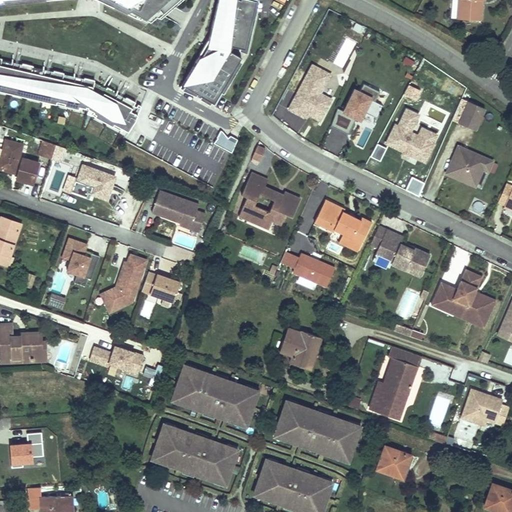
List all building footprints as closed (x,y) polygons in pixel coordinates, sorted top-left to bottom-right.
[(4,0),(5,0),(100,0),(117,8),(119,4),(150,20),(174,0),(4,0)] [(213,21),(209,39),(195,62),(199,64),(186,87),(196,94),(198,91),(205,95),(204,98),(215,103),(240,57),(230,50),(231,45),(244,48),(249,23),(252,23),(257,0),(219,0),(215,21),(213,21)] [(460,0),(460,18),(481,19),(481,4),(479,4),(479,0),(460,0)] [(405,56),(401,63),(411,68),(415,61),(405,56)] [(0,88),(87,108),(103,116),(101,119),(113,125),(114,122),(128,130),(140,105),(108,88),(107,90),(94,83),(94,80),(0,58),(0,88)] [(330,75),(311,65),(288,110),(303,118),(305,114),(319,121),(331,99),(320,94),(330,75)] [(353,94),(344,111),(337,108),(330,126),(347,135),(359,112),(375,121),(381,109),(373,104),(378,94),(362,86),(357,96),(353,94)] [(421,91),(409,86),(405,96),(416,101),(421,91)] [(473,130),(483,109),(466,102),(457,123),(473,130)] [(394,126),(386,143),(423,160),(431,143),(409,133),(417,115),(405,109),(397,127),(394,126)] [(224,127),(215,146),(231,154),(241,135),(224,127)] [(38,154),(43,142),(36,138),(32,151),(38,154)] [(23,146),(5,140),(3,146),(0,154),(0,167),(16,173),(14,180),(31,186),(37,167),(19,160),(23,146)] [(52,159),(56,146),(43,142),(38,154),(52,159)] [(384,148),(375,144),(369,157),(378,161),(384,148)] [(64,149),(56,146),(52,159),(59,162),(64,149)] [(259,161),(264,150),(256,146),(251,158),(259,161)] [(486,171),(490,161),(456,146),(444,173),(455,178),(456,176),(472,184),(479,168),(486,171)] [(115,179),(82,167),(77,181),(90,186),(91,185),(94,186),(93,187),(91,194),(107,200),(115,179)] [(245,199),(239,212),(252,206),(257,195),(272,201),(267,213),(280,225),(284,215),(291,218),(299,199),(283,193),(281,196),(280,199),(275,197),(276,194),(263,188),(266,181),(249,174),(240,196),(245,199)] [(472,184),(456,176),(455,178),(472,185),(472,184)] [(425,182),(412,177),(407,189),(419,195),(425,182)] [(504,183),(496,202),(504,205),(511,208),(511,185),(511,186),(504,183)] [(198,206),(158,192),(150,214),(165,219),(179,224),(179,227),(189,230),(191,225),(195,226),(196,225),(200,226),(204,215),(195,212),(198,206)] [(324,200),(313,223),(332,232),(333,230),(341,234),(350,238),(349,240),(359,245),(370,222),(360,217),(359,220),(353,217),(348,215),(342,212),(343,209),(324,200)] [(252,206),(239,212),(255,219),(253,224),(267,230),(271,221),(280,225),(267,213),(252,206)] [(255,219),(239,212),(237,217),(253,224),(255,219)] [(19,220),(0,213),(0,260),(4,250),(9,252),(19,220)] [(191,225),(189,230),(197,233),(200,226),(196,225),(195,226),(191,225)] [(385,230),(377,226),(370,241),(378,245),(385,230)] [(402,237),(385,230),(378,245),(377,248),(375,253),(392,260),(391,262),(390,264),(419,276),(429,255),(413,248),(412,250),(399,244),(402,237)] [(350,238),(341,234),(337,243),(356,252),(359,245),(349,240),(350,238)] [(89,278),(98,256),(90,253),(89,257),(82,254),(84,250),(86,244),(68,237),(61,255),(69,259),(65,269),(75,273),(72,281),(83,285),(86,277),(89,278)] [(295,269),(300,257),(287,252),(282,263),(295,269)] [(336,267),(302,253),(300,257),(295,269),(293,274),(326,288),(336,267)] [(145,261),(129,254),(126,262),(123,261),(115,282),(118,283),(115,288),(109,291),(106,299),(110,310),(129,302),(145,261)] [(473,273),(464,269),(455,289),(440,282),(430,305),(452,314),(455,307),(482,319),(490,301),(478,296),(478,297),(472,295),(474,291),(478,282),(471,279),(473,273)] [(28,288),(33,275),(24,272),(20,285),(28,288)] [(165,279),(154,275),(154,276),(146,273),(139,291),(170,303),(177,284),(168,280),(167,282),(164,281),(165,279)] [(481,276),(473,273),(471,279),(478,282),(481,276)] [(113,286),(98,293),(106,312),(110,310),(106,299),(109,291),(115,288),(118,283),(115,282),(113,286)] [(425,297),(428,289),(423,287),(419,295),(425,297)] [(495,299),(474,291),(472,295),(478,297),(478,296),(490,301),(482,319),(455,307),(452,314),(483,328),(495,299)] [(62,298),(49,293),(46,301),(58,306),(62,298)] [(511,299),(499,328),(511,333),(511,299)] [(396,322),(393,329),(408,333),(409,334),(412,327),(396,322)] [(0,354),(0,356),(3,356),(13,355),(13,359),(21,358),(21,362),(31,361),(30,356),(43,355),(41,330),(11,333),(10,323),(0,323),(0,354)] [(420,338),(422,331),(412,327),(409,334),(420,338)] [(283,328),(280,336),(275,349),(289,355),(287,362),(301,367),(308,348),(315,351),(316,348),(320,338),(300,330),(298,334),(283,328)] [(511,333),(499,328),(497,334),(511,340),(511,333)] [(112,352),(93,347),(88,362),(107,367),(108,365),(138,373),(143,355),(114,345),(112,352)] [(397,418),(418,355),(402,350),(389,345),(385,355),(390,357),(382,382),(377,380),(367,408),(397,418)] [(308,348),(301,367),(307,370),(315,351),(308,348)] [(483,361),(487,352),(481,349),(477,359),(483,361)] [(13,355),(3,356),(0,356),(1,363),(19,362),(21,362),(21,358),(13,359),(13,355)] [(433,375),(449,380),(453,367),(437,362),(433,375)] [(147,367),(144,374),(154,378),(157,371),(147,367)] [(185,373),(178,370),(169,395),(176,398),(175,403),(195,410),(195,408),(199,410),(211,414),(215,415),(214,416),(234,423),(236,418),(244,421),(252,396),(244,393),(246,388),(226,381),(226,383),(222,381),(210,377),(206,376),(207,375),(187,368),(185,373)] [(502,400),(471,389),(461,417),(485,426),(487,421),(501,426),(508,407),(501,404),(502,400)] [(279,433),(277,438),(298,445),(298,444),(302,445),(314,449),(317,450),(317,452),(337,458),(339,453),(346,456),(355,431),(347,428),(349,423),(329,416),(328,418),(325,416),(313,412),(309,411),(309,410),(289,403),(288,408),(281,406),(272,431),(279,433)] [(165,432),(158,430),(149,454),(156,457),(155,462),(175,469),(175,467),(179,469),(191,473),(195,474),(194,476),(214,482),(216,477),(224,480),(232,455),(224,452),(226,447),(206,440),(206,442),(202,440),(190,436),(186,435),(187,434),(167,427),(165,432)] [(28,444),(11,446),(12,468),(23,468),(23,465),(34,465),(33,457),(43,456),(41,433),(27,434),(28,444)] [(436,441),(437,442),(443,444),(445,438),(433,434),(431,440),(436,441)] [(403,481),(413,456),(381,445),(372,470),(403,481)] [(260,465),(252,489),(259,492),(257,497),(278,504),(278,502),(282,504),(294,508),(297,509),(297,510),(301,511),(311,511),(312,510),(318,511),(327,487),(321,485),(322,480),(309,475),(308,477),(305,476),(293,472),(289,470),(289,469),(269,462),(267,467),(260,465)] [(509,511),(511,505),(511,491),(493,485),(484,508),(494,511),(509,511)] [(54,498),(41,498),(40,488),(28,488),(29,511),(38,510),(38,511),(58,511),(58,497),(54,498)] [(58,497),(58,511),(70,511),(70,497),(68,497),(58,497)]
